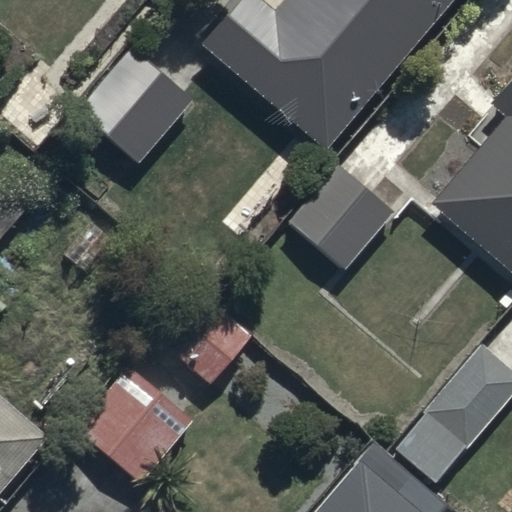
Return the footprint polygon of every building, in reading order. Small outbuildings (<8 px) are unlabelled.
[(260,0),(234,0),(197,45),(324,151),(451,0),(282,0),(273,11),(260,0)] [(191,98),(125,46),(74,111),(140,163),(191,98)] [(503,117),(430,203),(511,271),(511,71),(486,102),(503,117)] [(0,238),(39,194),(0,159),(0,238)] [(336,164),(287,222),(345,271),(394,213),(336,164)] [(193,289),(155,338),(213,382),(251,333),(193,289)] [(466,449),(511,393),(511,373),(478,345),(396,446),(438,479),(464,447),(466,449)] [(139,482),(188,424),(122,368),(73,425),(139,482)] [(0,494),(48,437),(0,396),(0,494)] [(436,511),(406,486),(393,501),(356,469),(318,511),(436,511)]
